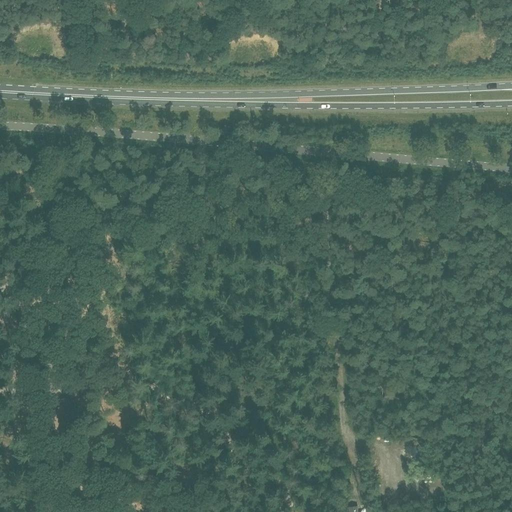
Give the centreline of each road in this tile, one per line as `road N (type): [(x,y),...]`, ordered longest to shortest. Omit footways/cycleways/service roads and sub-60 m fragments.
road 1 (unclassified): [(0,123),(511,168)]
road 2 (primary): [(511,86),(175,99)]
road 3 (primary): [(175,99),(511,103)]
road 4 (track): [(0,293),(314,175)]
road 5 (primary): [(175,99),(0,91)]
